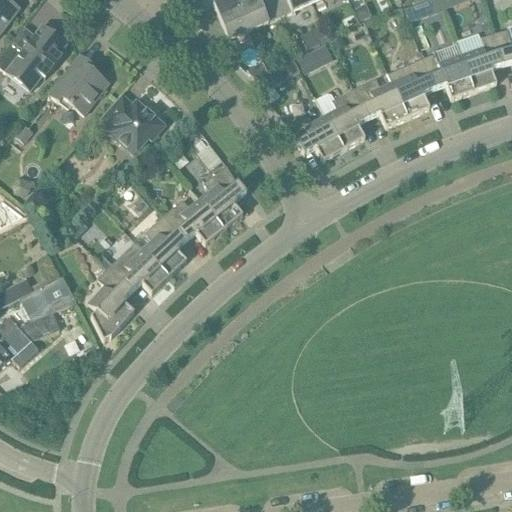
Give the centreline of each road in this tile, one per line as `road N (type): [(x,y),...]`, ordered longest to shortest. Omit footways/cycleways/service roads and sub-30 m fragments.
road 1 (residential): [(84,479),(125,383),(305,223)]
road 2 (residential): [(305,223),(237,109),(141,18)]
road 3 (residential): [(511,127),(411,165),(305,223)]
road 4 (residential): [(312,511),(511,480)]
